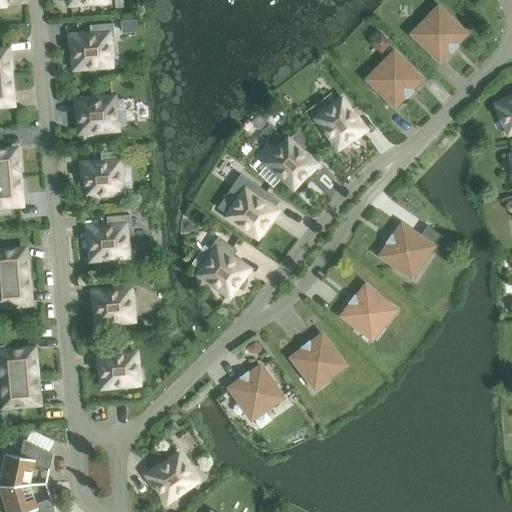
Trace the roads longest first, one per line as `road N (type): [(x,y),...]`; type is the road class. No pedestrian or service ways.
road 1 (residential): [(79,442),(35,0)]
road 2 (residential): [(238,323),(284,302),(413,147)]
road 3 (residential): [(413,147),(362,173),(238,323)]
road 4 (residential): [(116,445),(238,323)]
road 5 (residential): [(413,147),(511,45)]
